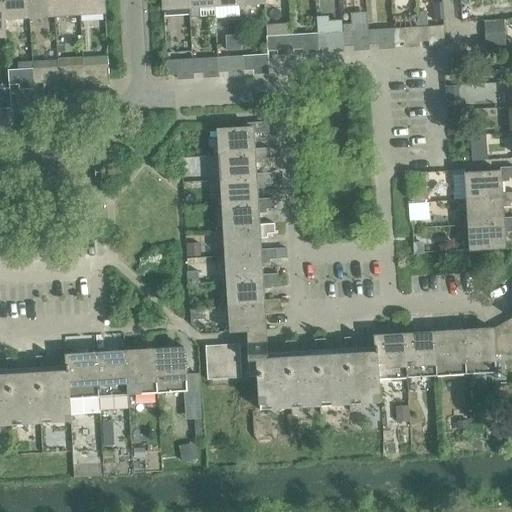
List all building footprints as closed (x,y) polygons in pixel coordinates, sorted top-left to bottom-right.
[(1,0),(2,2),(3,20),(4,20),(29,18),(27,0),(1,0)] [(52,0),(27,0),(29,18),(54,17),(52,0)] [(77,0),(52,0),(54,17),(79,15),(77,0)] [(103,0),(77,0),(79,15),(105,14),(103,0)] [(189,8),(188,0),(161,0),(162,10),(189,8)] [(213,0),(188,0),(189,8),(214,7),(213,0)] [(328,17),(316,17),(317,34),(327,33),(342,32),(341,25),(341,21),(329,22),(328,17)] [(417,28),(418,42),(428,42),(427,27),(417,28)] [(392,29),(393,44),(403,43),(402,29),(392,29)] [(367,31),(368,45),(378,45),(377,30),(367,31)] [(342,32),(343,47),(353,46),(352,32),(342,32)] [(317,34),(317,49),(328,48),(327,33),(317,34)] [(291,35),(292,50),(302,50),(301,35),(291,35)] [(266,37),(267,52),(277,51),(276,36),(266,37)] [(242,56),(243,71),(253,71),(252,56),(242,56)] [(107,57),(82,58),(82,66),(92,66),(108,65),(107,57)] [(217,58),(218,73),(228,72),(227,57),(217,58)] [(82,58),(57,60),(57,61),(57,68),(67,67),(82,66),(82,58)] [(191,59),(192,74),(203,74),(202,59),(191,59)] [(165,61),(166,76),(177,75),(176,60),(165,61)] [(57,61),(31,62),(32,69),(42,69),(57,68),(57,61)] [(108,65),(92,66),(93,80),(109,79),(108,65)] [(82,66),(67,67),(68,82),(83,81),(82,66)] [(82,66),(83,81),(93,80),(92,66),(82,66)] [(57,68),(58,82),(68,82),(67,67),(57,68)] [(57,68),(42,69),(43,83),(58,82),(57,68)] [(32,69),(18,70),(19,85),(33,84),(32,69)] [(32,69),(33,84),(43,83),(42,69),(32,69)] [(7,71),(8,86),(19,85),(18,70),(7,71)] [(458,86),(446,87),(446,99),(458,99),(458,86)] [(10,89),(0,89),(0,104),(11,104),(10,89)] [(217,130),(219,156),(254,154),(254,149),(253,134),(268,133),(268,122),(252,123),(252,128),(217,130)] [(483,135),(470,136),(471,147),(483,146),(483,135)] [(219,156),(220,181),(256,179),(255,175),(255,160),(270,159),(269,148),(254,149),(254,154),(219,156)] [(464,174),(466,200),(502,198),(501,194),(500,179),(511,178),(511,167),(499,168),(500,172),(464,174)] [(408,174),(406,174),(408,204),(410,204),(427,203),(425,173),(408,174)] [(220,181),(222,206),(257,204),(257,200),(256,185),(271,184),(271,174),(255,175),(256,179),(220,181)] [(466,200),(468,225),(503,223),(503,219),(502,204),(511,203),(511,192),(501,194),(502,198),(466,200)] [(222,206),(223,231),(259,229),(259,225),(258,210),(273,209),(272,199),(257,200),(257,204),(222,206)] [(503,223),(468,225),(469,251),(505,249),(504,229),(511,228),(511,218),(503,219),(503,223)] [(223,231),(225,256),(260,254),(260,250),(259,235),(274,234),(274,224),(259,225),(259,229),(223,231)] [(199,244),(186,244),(186,257),(200,257),(199,244)] [(225,256),(226,282),(262,279),(262,275),(261,260),(276,259),(275,249),(260,250),(260,254),(225,256)] [(226,282),(228,307),(263,305),(263,300),(262,286),(277,285),(277,274),(262,275),(262,279),(226,282)] [(263,305),(228,307),(229,333),(265,330),(264,311),(279,310),(278,299),(263,300),(263,305)] [(203,309),(189,310),(190,319),(204,318),(203,309)] [(511,318),(502,324),(511,339),(511,318)] [(511,339),(502,324),(493,329),(494,355),(505,355),(511,350),(511,339)] [(493,329),(462,331),(465,375),(495,373),(494,355),(493,329)] [(462,331),(433,333),(436,377),(465,375),(462,331)] [(433,333),(403,335),(406,378),(436,377),(433,333)] [(374,336),(375,353),(377,380),(378,380),(406,378),(403,335),(374,336)] [(375,353),(355,354),(354,338),(344,338),(345,355),(326,356),(325,339),(314,340),(315,356),(296,358),(295,341),(285,342),(286,358),(267,359),(266,343),(247,344),(249,378),(257,377),(259,410),(379,403),(378,380),(377,380),(375,353)] [(239,344),(206,346),(205,346),(207,380),(208,380),(241,378),(239,344)] [(184,348),(154,350),(157,394),(187,392),(184,348)] [(154,350),(125,352),(127,396),(157,394),(154,350)] [(125,352),(95,353),(98,397),(127,396),(125,352)] [(65,355),(66,372),(67,372),(68,399),(69,399),(98,397),(95,353),(65,355)] [(67,372),(66,372),(47,373),(46,357),(35,357),(36,374),(17,375),(16,358),(6,359),(7,376),(0,375),(0,426),(70,422),(69,399),(68,399),(67,372)] [(408,411),(395,411),(396,423),(409,422),(408,411)] [(468,421),(457,421),(457,434),(469,433),(468,421)] [(113,436),(102,436),(103,447),(114,447),(113,436)] [(195,444),(180,447),(182,462),(198,460),(195,444)] [(144,449),(133,449),(134,460),(144,460),(144,449)]
